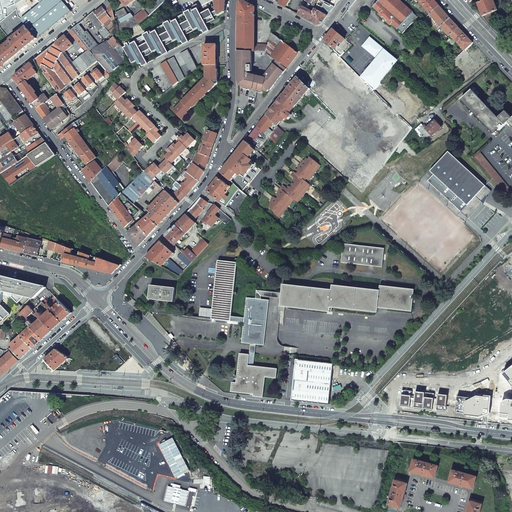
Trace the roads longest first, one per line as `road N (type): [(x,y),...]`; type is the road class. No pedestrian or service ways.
road 1 (secondary): [(97,299),(170,373),(218,398),(511,435)]
road 2 (residential): [(140,255),(219,166),(231,102),(232,24)]
road 3 (residential): [(140,255),(4,75)]
road 4 (residential): [(232,24),(139,72),(134,87),(172,129),(149,154)]
road 5 (residential): [(176,416),(252,493),(322,511)]
road 6 (residential): [(97,299),(0,386)]
